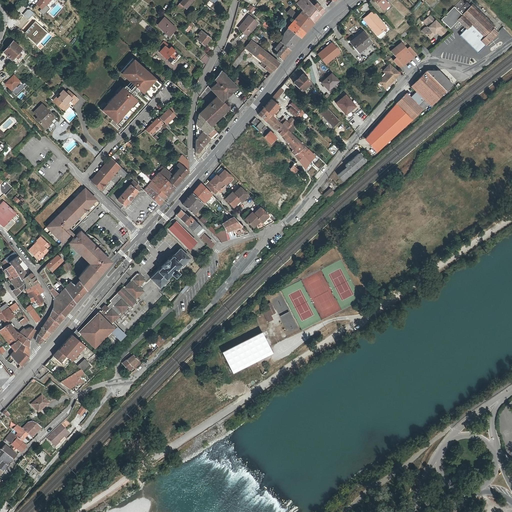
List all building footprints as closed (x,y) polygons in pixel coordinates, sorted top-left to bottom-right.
[(48,0),(38,0),(39,0),(36,4),(41,8),(45,4),(48,0)] [(181,9),(183,6),(185,8),(191,0),(181,0),(177,6),(181,9)] [(299,0),(297,2),(305,12),(314,21),(324,10),(317,2),(313,5),(308,0),(299,0)] [(383,0),(371,0),(382,11),(389,5),(383,0)] [(456,20),(465,29),(467,26),(486,44),(498,32),(466,1),(464,4),(459,0),(448,12),(440,20),(448,28),(456,20)] [(413,14),(422,3),(419,1),(411,11),(413,14)] [(365,2),(359,8),(364,13),(370,6),(365,2)] [(45,4),(41,8),(39,11),(43,15),(49,8),(45,4)] [(372,11),(362,19),(376,36),(386,27),(381,22),(372,11)] [(314,21),(305,12),(296,21),(305,31),(314,21)] [(280,19),(271,13),(270,15),(278,21),(280,19)] [(249,15),(238,28),(247,35),(257,22),(249,15)] [(436,30),(436,31),(440,35),(445,30),(440,25),(435,20),(434,20),(429,15),(425,19),(430,24),(427,27),(429,29),(425,33),(429,38),(434,33),(433,32),(436,30)] [(169,36),(176,29),(164,18),(158,25),(169,36)] [(284,25),(287,28),(300,37),(305,31),(296,21),(291,27),(285,23),(284,25)] [(47,32),(36,22),(25,34),(36,45),(47,32)] [(193,22),(184,28),(186,32),(192,28),(193,30),(197,28),(193,22)] [(300,37),(287,28),(283,33),(286,35),(289,38),(284,44),(290,49),(300,37)] [(195,38),(196,39),(197,38),(204,44),(210,37),(201,31),(195,38)] [(371,43),(362,31),(348,42),(358,53),(371,43)] [(281,41),(284,44),(289,38),(286,35),(281,41)] [(268,66),(266,69),(270,73),(279,63),(251,40),(245,47),(266,64),(268,66)] [(21,49),(13,41),(8,47),(17,54),(19,52),(20,50),(21,49)] [(159,51),(159,52),(169,61),(177,53),(164,41),(157,49),(159,51)] [(284,44),(281,41),(280,41),(274,48),(276,50),(274,53),(282,59),(290,49),(284,44)] [(332,42),(317,54),(326,65),(341,52),(332,42)] [(390,51),(395,58),(393,60),(400,69),(417,55),(410,46),(406,49),(401,42),(390,51)] [(424,45),(420,48),(425,54),(429,51),(424,45)] [(4,52),(12,60),(14,57),(17,54),(8,47),(4,52)] [(246,53),(243,51),(234,61),(237,64),(246,53)] [(134,59),(132,57),(120,71),(122,72),(134,59)] [(160,90),(164,85),(158,79),(157,80),(152,76),(139,64),(139,63),(134,59),(122,72),(134,85),(130,89),(125,85),(119,92),(118,91),(107,104),(101,110),(108,116),(111,119),(111,118),(113,120),(110,123),(120,132),(122,129),(116,124),(117,123),(123,129),(150,99),(158,89),(160,90)] [(388,72),(386,74),(379,81),(385,88),(394,78),(393,78),(394,76),(395,77),(399,73),(390,64),(385,69),(388,72)] [(213,91),(227,77),(219,69),(207,85),(213,91)] [(394,105),(364,139),(376,152),(410,121),(427,105),(429,106),(450,85),(436,71),(424,71),(409,87),(414,92),(408,98),(405,94),(394,105)] [(332,72),(322,82),(329,90),(340,80),(332,72)] [(294,82),(302,90),(311,81),(307,77),(303,73),(294,82)] [(11,78),(5,84),(10,89),(10,90),(11,91),(20,82),(13,75),(11,77),(11,78)] [(236,86),(227,77),(213,91),(217,96),(222,100),(236,86)] [(20,82),(11,91),(15,95),(26,85),(23,81),(22,83),(20,82)] [(280,87),(284,91),(285,92),(288,88),(283,83),(280,87)] [(63,90),(60,94),(61,95),(54,102),(61,109),(67,102),(66,101),(67,99),(69,101),(73,104),(77,99),(68,91),(66,93),(63,90)] [(276,92),(271,99),(274,102),(280,96),(276,92)] [(346,94),(336,103),(347,115),(357,106),(346,94)] [(199,113),(209,124),(212,121),(213,122),(229,108),(222,100),(217,96),(199,113)] [(268,112),(274,117),(275,116),(272,113),(279,105),(274,102),(271,99),(263,107),(268,112)] [(302,110),(293,101),(290,104),(299,113),(302,110)] [(168,109),(173,113),(175,111),(172,107),(175,104),(173,102),(167,108),(168,109)] [(33,112),(38,117),(40,119),(38,121),(44,127),(50,120),(53,117),(52,116),(49,113),(48,114),(47,112),(48,110),(41,104),(33,112)] [(297,114),(290,106),(286,109),(294,117),(297,114)] [(268,112),(263,107),(258,114),(263,118),(268,112)] [(327,107),(321,113),(333,127),(339,120),(327,107)] [(166,124),(166,123),(174,115),(168,109),(166,110),(165,109),(164,111),(165,112),(159,117),(166,124)] [(274,117),(268,112),(263,118),(272,126),(277,120),(274,117)] [(195,125),(206,134),(212,127),(211,126),(209,124),(199,113),(195,116),(195,125)] [(162,122),(157,117),(145,129),(150,134),(162,122)] [(250,123),(251,124),(255,128),(260,122),(255,117),(250,123)] [(289,124),(286,127),(288,129),(295,121),(291,117),(287,122),(289,124)] [(50,120),(44,127),(47,130),(48,128),(53,123),(50,120)] [(279,122),(277,120),(272,126),(276,129),(281,124),(279,122)] [(255,128),(258,131),(259,132),(264,125),(260,122),(255,128)] [(248,128),(255,136),(256,135),(255,134),(258,131),(255,128),(251,124),(248,128)] [(290,132),(281,124),(276,129),(285,138),(286,137),(290,132)] [(206,134),(195,125),(196,156),(198,159),(203,153),(200,150),(210,138),(206,134)] [(264,125),(259,132),(263,136),(269,129),(264,125)] [(248,128),(243,133),(250,140),(254,136),(255,137),(255,136),(248,128)] [(263,136),(270,143),(275,137),(269,129),(263,136)] [(290,132),(286,137),(290,141),(288,143),(292,148),(293,148),(291,150),(294,154),(304,145),(300,143),(301,142),(290,132)] [(250,140),(243,133),(241,135),(248,142),(250,140)] [(304,145),(294,154),(298,159),(308,149),(304,145)] [(8,146),(2,153),(5,156),(11,149),(8,146)] [(308,149),(298,159),(305,169),(305,168),(307,165),(308,165),(309,164),(308,163),(310,161),(311,160),(311,161),(313,159),(312,159),(313,158),(316,161),(319,158),(316,155),(315,156),(308,149)] [(343,165),(345,167),(336,175),(341,181),(365,160),(358,152),(343,165)] [(296,163),(287,154),(281,160),(290,169),(294,165),(296,163)] [(180,162),(182,165),(188,171),(188,161),(182,155),(179,157),(177,160),(179,162),(180,162)] [(101,188),(102,189),(106,184),(105,183),(115,172),(122,177),(126,173),(114,160),(110,157),(90,181),(100,189),(101,188)] [(169,182),(174,187),(188,171),(182,165),(179,162),(176,165),(179,168),(172,175),(168,181),(166,179),(163,181),(167,184),(169,182)] [(299,170),(294,165),(290,169),(296,174),(299,170)] [(160,172),(166,179),(168,181),(172,175),(164,168),(160,172)] [(269,178),(259,168),(250,177),(259,188),(269,178)] [(223,170),(217,176),(225,184),(227,182),(230,182),(233,179),(223,170)] [(154,183),(155,184),(167,195),(174,187),(169,182),(167,184),(163,181),(166,179),(160,172),(152,181),(154,183)] [(209,182),(205,185),(214,194),(217,190),(217,189),(219,187),(222,187),(225,184),(217,176),(216,175),(209,181),(209,182)] [(124,191),(117,199),(124,206),(136,192),(141,190),(143,189),(141,187),(134,180),(124,191)] [(201,183),(194,190),(205,201),(211,193),(202,184),(201,183)] [(167,195),(155,184),(152,188),(163,199),(167,195)] [(149,185),(144,190),(147,193),(150,191),(152,188),(151,187),(150,187),(149,185)] [(249,195),(240,186),(233,193),(241,200),(242,199),(243,199),(245,199),(249,195)] [(46,227),(61,242),(81,221),(83,221),(85,220),(88,216),(87,216),(82,210),(85,207),(90,212),(99,203),(84,188),(46,227)] [(152,188),(150,191),(147,193),(159,205),(163,199),(152,188)] [(330,188),(323,194),(327,199),(335,193),(330,188)] [(191,193),(202,203),(205,201),(194,190),(191,193)] [(225,198),(232,206),(234,204),(235,204),(237,204),(240,201),(231,192),(225,198)] [(193,214),(202,203),(191,193),(182,204),(193,214)] [(217,199),(211,193),(205,201),(210,206),(217,199)] [(19,200),(15,197),(13,200),(20,206),(25,201),(22,198),(19,200)] [(3,203),(0,206),(0,224),(6,229),(14,221),(10,217),(13,214),(14,213),(3,203)] [(87,216),(90,212),(85,207),(82,210),(87,216)] [(259,207),(252,213),(260,221),(263,217),(265,219),(268,216),(259,207)] [(184,222),(188,217),(181,209),(177,214),(184,222)] [(225,211),(231,218),(233,216),(227,209),(226,210),(225,211)] [(260,221),(252,213),(251,211),(244,218),(251,226),(255,222),(257,224),(260,221)] [(206,227),(208,225),(197,214),(195,216),(206,227)] [(190,216),(188,217),(184,222),(188,226),(193,219),(190,216)] [(208,225),(206,227),(210,231),(212,229),(211,228),(221,219),(219,216),(218,217),(208,225)] [(224,228),(226,231),(227,231),(232,229),(241,225),(233,216),(231,218),(225,221),(222,223),(224,228)] [(188,226),(195,233),(201,226),(193,219),(188,226)] [(186,245),(192,238),(189,235),(180,226),(176,222),(169,229),(186,245)] [(264,225),(261,222),(254,227),(256,230),(264,225)] [(204,230),(201,226),(195,233),(198,236),(202,232),(204,230)] [(226,231),(224,228),(220,230),(221,233),(217,238),(221,241),(227,240),(226,231)] [(232,229),(227,231),(230,238),(235,237),(232,229)] [(72,239),(73,241),(70,244),(90,263),(78,277),(80,280),(79,281),(86,290),(94,280),(104,269),(102,266),(107,261),(105,259),(107,257),(108,255),(108,253),(107,252),(106,250),(105,248),(104,247),(103,246),(102,244),(101,243),(100,241),(98,240),(97,239),(96,238),(94,237),(92,236),(91,235),(89,234),(88,234),(86,233),(84,235),(82,233),(80,231),(72,239)] [(202,232),(198,236),(210,247),(213,243),(202,232)] [(33,249),(37,253),(35,255),(40,259),(45,254),(44,253),(51,246),(41,238),(38,241),(39,242),(33,249)] [(196,242),(192,238),(186,245),(187,247),(190,249),(196,242)] [(161,267),(162,268),(150,278),(159,288),(168,280),(167,279),(171,274),(175,277),(179,273),(176,270),(179,267),(181,267),(182,266),(190,258),(180,248),(169,260),(168,260),(161,267)] [(21,265),(24,263),(21,259),(18,255),(12,260),(9,263),(17,275),(24,269),(21,265)] [(63,260),(58,255),(46,265),(48,268),(51,271),(63,260)] [(9,263),(5,259),(2,262),(5,266),(6,265),(7,267),(6,268),(7,269),(5,270),(11,280),(18,275),(17,275),(9,263)] [(62,266),(65,271),(70,267),(67,262),(62,266)] [(21,280),(23,279),(27,275),(24,269),(17,275),(18,275),(21,280)] [(27,275),(23,279),(24,281),(25,283),(25,285),(26,288),(37,281),(36,280),(32,273),(28,276),(27,275)] [(105,305),(102,308),(107,313),(105,315),(110,319),(112,321),(128,305),(136,297),(142,290),(138,287),(145,280),(137,273),(132,278),(134,279),(133,281),(126,288),(124,286),(121,289),(123,291),(120,294),(118,292),(110,300),(112,302),(107,306),(105,305)] [(21,280),(18,275),(11,280),(15,288),(12,291),(16,296),(17,295),(22,289),(23,283),(21,280)] [(37,288),(40,293),(43,291),(37,281),(26,288),(25,288),(28,293),(37,288)] [(64,288),(65,288),(75,302),(86,290),(79,281),(74,286),(71,283),(64,288)] [(37,288),(28,293),(30,298),(32,302),(35,300),(37,303),(42,301),(40,297),(41,296),(40,293),(37,288)] [(59,294),(54,298),(53,308),(56,310),(63,316),(75,302),(65,288),(59,294)] [(50,292),(54,298),(59,294),(53,289),(50,292)] [(138,298),(136,297),(128,305),(130,306),(138,298)] [(271,316),(276,313),(270,302),(265,305),(267,310),(262,313),(267,322),(273,320),(271,316)] [(0,311),(0,312),(7,320),(14,314),(12,312),(18,306),(15,303),(9,307),(0,312),(0,311)] [(30,310),(28,311),(31,317),(36,323),(40,319),(32,308),(30,310)] [(52,311),(50,316),(58,323),(63,316),(56,310),(53,308),(52,311)] [(107,313),(102,308),(80,331),(93,345),(100,339),(101,340),(110,330),(114,327),(108,321),(110,319),(105,315),(107,313)] [(289,311),(279,316),(288,333),(298,328),(289,311)] [(50,316),(46,322),(54,327),(58,323),(50,316)] [(110,330),(119,339),(124,333),(112,321),(110,319),(108,321),(114,327),(110,330)] [(46,322),(42,327),(49,332),(54,327),(46,322)] [(6,326),(4,328),(0,330),(0,331),(8,342),(14,338),(15,338),(19,334),(16,332),(10,324),(6,326)] [(38,334),(35,341),(40,344),(49,332),(42,327),(38,334)] [(19,334),(23,336),(29,340),(35,330),(30,328),(26,330),(24,329),(19,334)] [(262,331),(222,351),(233,372),(273,352),(262,331)] [(23,336),(19,334),(15,338),(14,338),(8,342),(14,351),(21,343),(20,341),(23,336)] [(70,360),(84,344),(72,334),(59,349),(66,356),(70,360)] [(158,337),(154,340),(154,341),(159,346),(166,340),(161,334),(158,337)] [(21,343),(26,345),(29,340),(23,336),(20,341),(21,343)] [(26,345),(21,343),(14,351),(11,355),(12,356),(21,365),(28,357),(29,347),(26,345)] [(59,349),(53,355),(60,362),(66,356),(59,349)] [(132,365),(138,360),(133,355),(127,360),(123,363),(129,371),(133,367),(132,365)] [(88,363),(84,359),(77,365),(80,368),(81,369),(88,363)] [(71,388),(74,386),(81,382),(82,381),(79,377),(76,372),(61,382),(67,388),(69,390),(71,388)] [(81,382),(74,386),(77,391),(82,387),(80,384),(82,383),(81,382)] [(41,407),(47,402),(41,395),(31,404),(38,412),(42,408),(41,407)] [(82,407),(77,413),(82,417),(86,410),(82,407)] [(27,423),(21,429),(28,435),(31,438),(41,428),(36,424),(32,421),(27,423)] [(46,438),(54,446),(64,436),(65,437),(69,434),(61,424),(46,438)] [(21,429),(17,425),(13,429),(17,433),(15,436),(21,442),(28,435),(21,429)] [(21,442),(15,436),(11,432),(5,439),(11,444),(15,449),(16,449),(20,452),(25,446),(21,442)] [(3,446),(0,450),(11,459),(15,455),(4,445),(3,446)] [(0,449),(0,473),(2,470),(5,467),(7,464),(11,459),(0,450),(0,449)] [(29,463),(23,470),(28,474),(34,467),(29,463)]
